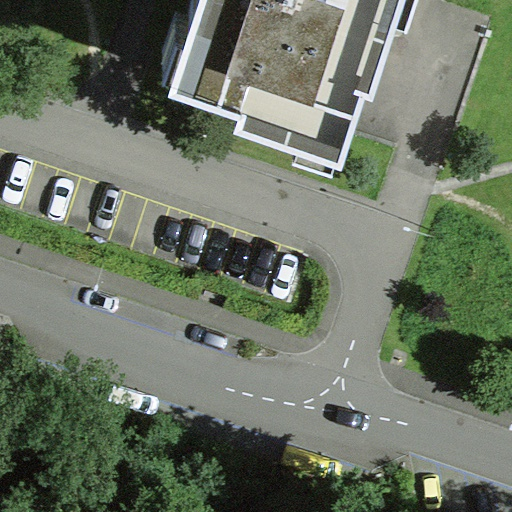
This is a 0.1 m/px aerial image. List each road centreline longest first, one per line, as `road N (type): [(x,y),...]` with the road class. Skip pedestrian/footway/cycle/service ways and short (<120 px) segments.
road 1 (residential): [(0,116),(385,244),(334,412)]
road 2 (tertiary): [(0,294),(334,412)]
road 3 (tertiary): [(334,412),(511,467)]
